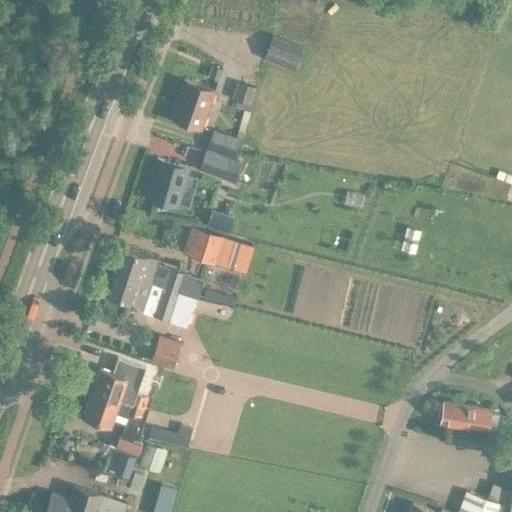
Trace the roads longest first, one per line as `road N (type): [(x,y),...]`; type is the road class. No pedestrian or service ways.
road 1 (secondary): [(0,379),(139,0)]
road 2 (unclassified): [(374,511),(418,391),(511,318)]
